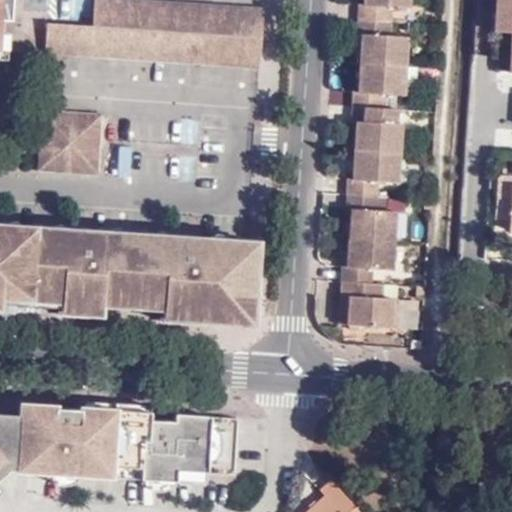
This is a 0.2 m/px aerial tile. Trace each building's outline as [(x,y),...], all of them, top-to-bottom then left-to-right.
[(0,0),(0,52),(6,53),(7,27),(9,14),(1,14),(2,0),(0,0)] [(2,0),(1,14),(9,14),(19,14),(20,0),(2,0)] [(104,0),(103,21),(270,32),(273,0),(104,0)] [(360,4),(359,22),(393,24),(394,6),(413,7),(413,0),(368,0),(368,5),(360,4)] [(511,0),(495,0),(495,38),(510,38),(510,79),(511,78),(511,0)] [(59,18),(55,47),(269,60),(270,32),(103,21),(59,18)] [(365,35),(364,65),(408,68),(410,39),(392,37),(393,24),(359,22),(358,35),(365,35)] [(7,27),(6,53),(17,54),(18,28),(7,27)] [(419,93),(420,68),(408,68),(364,65),(362,93),(353,93),(352,107),(389,110),(390,96),(407,97),(407,92),(419,93)] [(107,167),(110,107),(52,104),(48,163),(107,167)] [(359,150),(403,153),(405,125),(400,125),(400,110),(389,110),(352,107),(352,121),(361,122),(359,150)] [(348,178),(347,192),(381,196),(382,180),(401,181),(403,153),(359,150),(357,176),(348,178)] [(511,177),(499,177),(495,218),(510,219),(510,233),(511,232),(511,177)] [(353,212),(352,236),(397,239),(400,213),(380,211),(381,196),(347,192),(346,210),(353,212)] [(0,303),(7,304),(8,291),(8,281),(67,284),(67,296),(67,309),(108,313),(109,298),(110,287),(170,291),(171,303),(171,314),(252,321),(253,273),(264,273),(266,235),(215,232),(214,235),(177,233),(177,230),(120,227),(120,229),(77,225),(77,223),(15,218),(15,222),(0,220),(0,303)] [(341,267),(341,280),(375,283),(376,271),(395,272),(397,239),(352,236),(349,267),(341,267)] [(393,330),(394,285),(377,283),(375,283),(341,280),(337,326),(350,326),(393,330)] [(8,281),(8,291),(67,296),(67,284),(8,281)] [(110,287),(109,298),(171,303),(170,291),(110,287)] [(92,401),(91,413),(159,414),(159,405),(92,401)] [(1,417),(0,417),(0,470),(13,459),(24,463),(24,471),(88,474),(88,464),(151,469),(151,479),(184,481),(185,471),(216,472),(242,474),(247,420),(159,414),(91,413),(64,411),(63,406),(29,405),(28,419),(1,417)] [(0,490),(24,471),(24,463),(13,459),(0,470),(0,490)] [(88,464),(88,474),(151,479),(151,469),(88,464)] [(216,483),(216,472),(185,471),(184,481),(216,483)] [(362,511),(338,484),(328,494),(331,498),(317,511),(362,511)]
